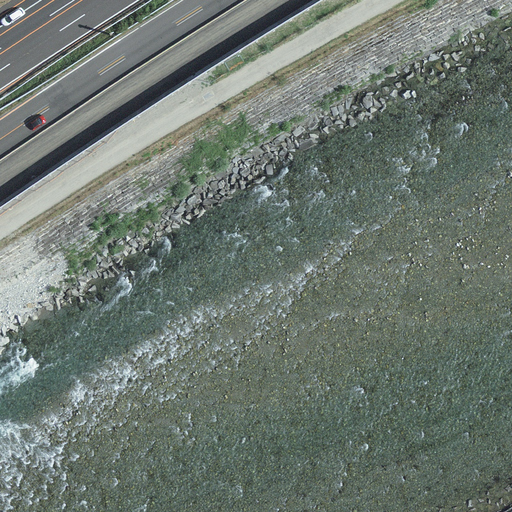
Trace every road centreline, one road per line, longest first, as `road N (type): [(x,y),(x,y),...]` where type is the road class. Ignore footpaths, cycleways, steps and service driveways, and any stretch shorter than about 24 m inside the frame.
road 1 (track): [(421,0),(0,232)]
road 2 (motorway): [(0,153),(235,0)]
